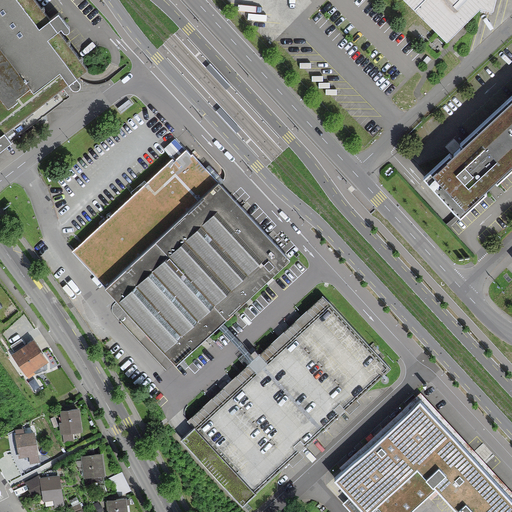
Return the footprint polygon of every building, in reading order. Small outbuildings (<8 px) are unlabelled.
[(82,72),(88,68),(80,58),(58,29),(61,27),(65,31),(68,32),(69,29),(69,26),(59,12),(50,18),(35,0),(0,0),(0,149),(12,141),(9,138),(69,93),(63,87),(69,82),(74,88),(77,88),(80,86),(81,82),(77,76),(79,75),(82,72)] [(400,0),(437,37),(447,47),(466,28),(481,13),(493,16),(497,0),(400,0)] [(511,94),(426,174),(462,213),(488,189),(485,187),(488,184),(496,177),(498,179),(511,166),(511,94)] [(53,187),(48,185),(55,213),(58,222),(59,224),(57,232),(75,252),(189,148),(160,119),(154,112),(65,185),(60,187),(53,187)] [(270,274),(290,256),(189,148),(75,252),(119,299),(134,315),(176,361),(198,340),(207,332),(218,322),(267,277),(270,274)] [(179,421),(173,427),(243,503),(279,469),(363,389),(389,364),(323,293),(301,313),(278,334),(255,354),(250,359),(216,389),(179,421)] [(222,318),(218,322),(238,345),(250,359),(255,354),(242,340),(222,318)] [(24,377),(46,362),(31,341),(9,357),(24,377)] [(466,511),(511,511),(511,491),(421,396),(328,484),(354,511),(408,511),(439,483),(466,511)] [(70,432),(81,431),(79,410),(59,411),(61,443),(70,442),(70,432)] [(29,463),(39,461),(35,430),(24,432),(23,427),(15,429),(16,434),(19,458),(28,457),(29,463)] [(82,480),(104,477),(101,456),(79,459),(82,480)] [(39,478),(37,474),(23,483),(29,489),(40,484),(39,478)] [(54,506),(63,504),(57,474),(39,478),(40,484),(43,501),(53,499),(54,506)] [(127,511),(126,498),(120,498),(107,500),(107,511),(127,511)]
